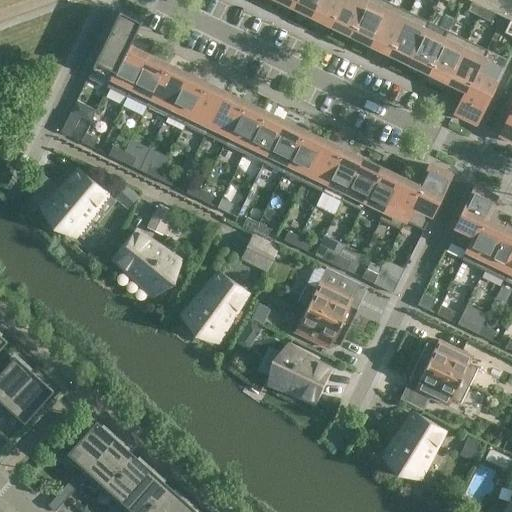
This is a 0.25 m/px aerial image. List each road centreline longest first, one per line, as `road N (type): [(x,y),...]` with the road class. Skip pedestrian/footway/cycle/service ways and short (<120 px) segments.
road 1 (residential): [(474,155),(156,0)]
road 2 (residential): [(352,405),(474,155)]
road 3 (residential): [(108,0),(28,167)]
